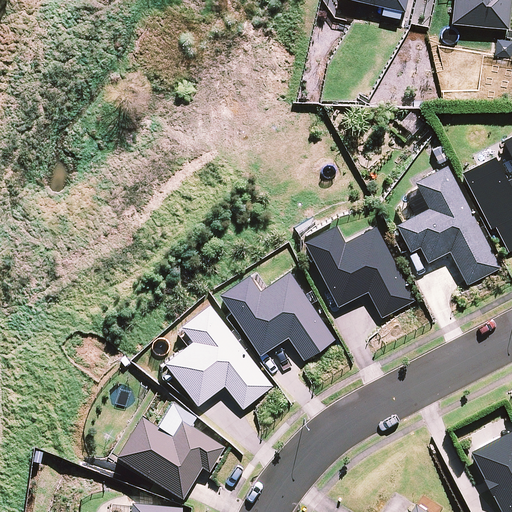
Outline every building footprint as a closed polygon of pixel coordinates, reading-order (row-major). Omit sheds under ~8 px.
[(496,226),(508,251),(511,249),(511,134),(503,139),(511,155),(511,177),(509,179),(496,154),(463,171),(492,228),(496,226)] [(468,284),(501,267),(448,164),(415,181),(429,207),(397,223),(411,250),(421,246),(429,261),(451,250),(468,284)] [(415,300),(376,224),(345,240),(337,224),(305,240),(339,306),(369,291),(382,317),(415,300)] [(304,359),(336,339),(291,269),(261,289),(250,273),(221,292),(260,354),(289,336),(304,359)] [(274,386),(211,302),(182,324),(194,339),(166,360),(199,405),(226,385),(244,408),(274,386)] [(139,417),(114,457),(182,499),(201,468),(209,473),(224,447),(180,420),(169,436),(139,417)] [(511,511),(511,427),(469,450),(502,511),(511,511)]
